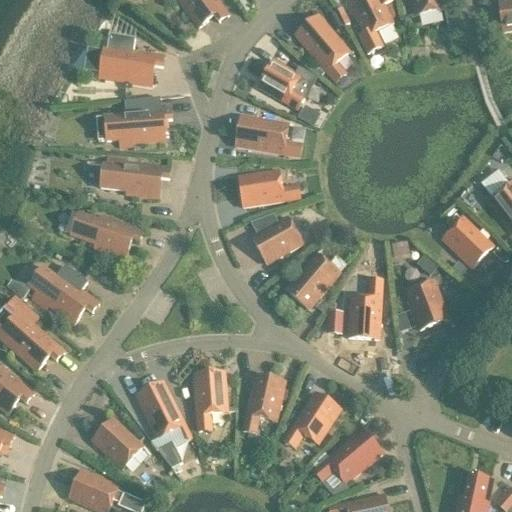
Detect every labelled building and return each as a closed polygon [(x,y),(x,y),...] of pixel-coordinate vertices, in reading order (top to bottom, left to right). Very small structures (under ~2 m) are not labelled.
[(219,25),(229,17),(215,0),(180,0),(182,1),(178,4),(198,30),(214,18),(219,25)] [(365,39),(393,25),(380,0),(351,0),(346,2),(365,39)] [(410,0),(414,18),(445,11),(442,0),(410,0)] [(511,1),(498,4),(503,34),(511,33),(511,1)] [(341,9),(337,11),(345,27),(349,25),(341,9)] [(336,12),(328,17),(336,31),(344,26),(336,12)] [(318,18),(295,38),(336,86),(347,76),(337,65),(349,54),(318,18)] [(447,23),(450,33),(460,30),(458,21),(447,23)] [(164,58),(133,53),(135,40),(109,36),(107,49),(104,48),(99,80),(151,89),(154,69),(162,70),(164,58)] [(273,63),(258,90),(298,113),(306,99),(293,92),(300,78),(273,63)] [(297,118),(312,125),(318,113),(303,105),(297,118)] [(106,142),(106,143),(132,141),(132,145),(165,143),(164,123),(172,122),(171,110),(126,114),(126,109),(103,111),(104,119),(96,120),(98,143),(106,142)] [(241,118),(235,149),(300,160),(303,146),(285,143),(288,126),(241,118)] [(161,181),(169,182),(170,170),(126,165),(126,160),(106,158),(105,166),(103,166),(100,190),(126,193),(125,197),(158,201),(161,181)] [(497,169),(478,182),(487,195),(506,182),(497,169)] [(243,210),(299,201),(297,188),(281,191),(279,173),(238,179),(243,210)] [(511,234),(511,184),(488,203),(511,234)] [(139,245),(143,234),(101,219),(99,222),(79,215),(71,238),(95,246),(94,250),(125,261),(132,242),(139,245)] [(266,267),(302,247),(287,219),(251,240),(266,267)] [(472,271),(493,249),(463,220),(442,243),(472,271)] [(309,312),(340,276),(316,256),(285,292),(309,312)] [(428,261),(421,270),(430,277),(437,268),(428,261)] [(86,317),(94,308),(61,278),(58,281),(42,266),(26,284),(45,301),(42,304),(67,327),(80,312),(86,317)] [(419,333),(448,322),(434,283),(405,294),(419,333)] [(379,342),(381,301),(350,299),(348,340),(379,342)] [(321,301),(314,309),(323,316),(330,309),(321,301)] [(50,358),(56,364),(64,355),(34,328),(40,322),(24,308),(19,314),(0,334),(0,339),(37,373),(50,358)] [(341,335),(342,313),(328,313),(327,335),(341,335)] [(26,406),(34,396),(8,376),(5,379),(0,374),(0,410),(8,417),(20,401),(26,406)] [(210,417),(227,415),(224,374),(193,377),(198,434),(211,432),(210,417)] [(283,392),(285,384),(255,377),(242,433),(255,436),(259,420),(276,424),(281,401),(283,392)] [(157,441),(184,428),(163,385),(135,398),(157,441)] [(292,394),(283,392),(281,401),(290,404),(292,394)] [(340,412),(314,395),(283,444),(295,452),(304,437),(318,447),(340,412)] [(122,471),(143,449),(113,421),(92,444),(122,471)] [(10,449),(14,438),(0,432),(0,451),(2,446),(10,449)] [(345,487),(382,456),(362,433),(313,474),(321,484),(334,473),(345,487)] [(181,465),(173,450),(171,445),(164,449),(158,452),(172,470),(181,465)] [(93,511),(108,511),(119,489),(81,473),(69,501),(93,511)] [(486,511),(493,483),(463,476),(455,511),(486,511)] [(507,511),(511,506),(511,492),(510,490),(496,506),(502,511),(507,511)] [(120,493),(115,505),(130,511),(138,511),(143,502),(120,493)] [(387,511),(384,497),(328,509),(328,511),(387,511)]
